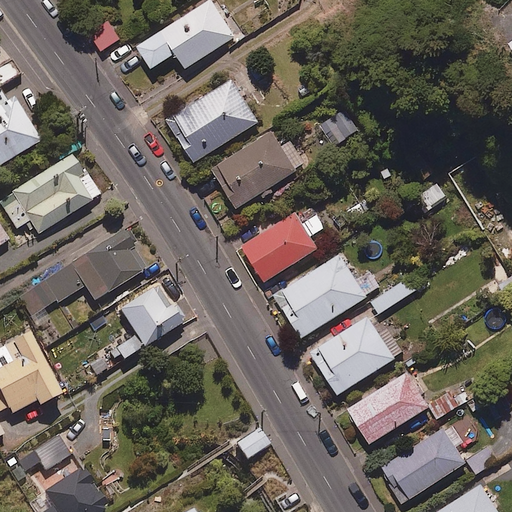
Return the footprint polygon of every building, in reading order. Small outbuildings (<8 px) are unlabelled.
[(217,0),(202,0),(138,41),(153,64),(176,50),(187,66),(239,34),(217,0)] [(103,50),(123,37),(109,16),(90,29),(103,50)] [(269,72),(261,59),(249,66),(257,79),(269,72)] [(20,72),(13,60),(0,67),(0,79),(2,82),(20,72)] [(260,119),(233,76),(169,115),(196,158),(260,119)] [(0,161),(40,138),(14,95),(0,103),(0,161)] [(359,130),(346,109),(321,125),(335,146),(359,130)] [(298,167),(274,128),(214,164),(239,204),(298,167)] [(85,171),(71,153),(0,198),(0,200),(17,227),(30,219),(38,232),(101,194),(90,174),(79,178),(78,176),(85,171)] [(438,180),(415,195),(426,212),(449,197),(438,180)] [(319,246),(296,209),(242,244),(265,280),(319,246)] [(0,244),(9,238),(0,223),(0,244)] [(125,230),(124,228),(16,295),(36,327),(51,318),(45,308),(85,283),(94,298),(146,266),(133,246),(139,242),(130,227),(125,230)] [(358,276),(343,251),(275,293),(303,336),(370,294),(368,291),(380,284),(371,268),(358,276)] [(511,288),(511,273),(498,282),(505,293),(511,288)] [(410,275),(372,299),(380,312),(418,288),(410,275)] [(165,307),(153,286),(119,307),(143,345),(183,321),(172,303),(165,307)] [(382,330),(370,311),(308,349),(336,394),(398,356),(396,354),(403,349),(388,326),(382,330)] [(64,391),(30,329),(0,346),(0,410),(8,406),(12,414),(36,400),(39,405),(64,391)] [(141,347),(134,336),(115,348),(122,359),(141,347)] [(432,404),(409,369),(349,407),(372,442),(432,404)] [(450,389),(431,401),(433,405),(430,407),(437,418),(459,404),(450,389)] [(467,389),(455,397),(461,405),(472,397),(467,389)] [(479,395),(468,402),(473,412),(485,405),(479,395)] [(446,423),(384,463),(397,484),(403,480),(413,496),(469,460),(446,423)] [(271,445),(259,426),(235,441),(247,460),(271,445)] [(72,454),(59,434),(20,459),(27,469),(40,461),(46,471),(72,454)] [(490,443),(469,457),(471,460),(468,462),(477,474),(500,459),(490,443)] [(82,470),(80,467),(44,490),(53,504),(41,511),(101,511),(107,509),(104,504),(108,502),(100,490),(95,493),(88,482),(94,480),(85,467),(82,470)] [(503,511),(483,481),(434,511),(503,511)]
